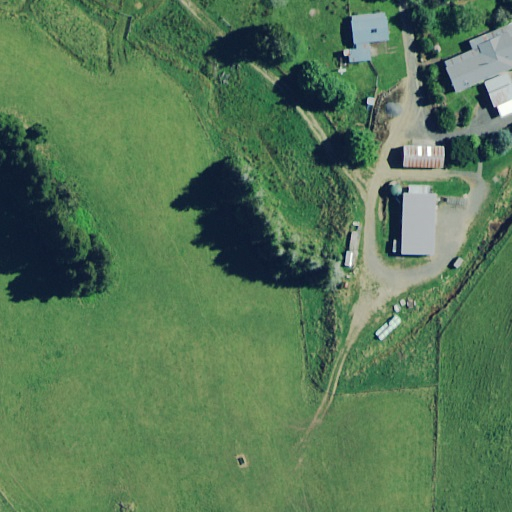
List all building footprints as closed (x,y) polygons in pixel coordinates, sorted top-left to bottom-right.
[(348,16),(351,44),(353,44),(353,48),(350,48),(346,48),(347,62),(369,60),(367,42),(385,40),(382,13),(348,16)] [(511,67),(511,66),(511,65),(511,22),(467,41),(470,50),(441,62),(453,92),(511,67)] [(511,111),(511,87),(506,73),(482,82),(491,107),(494,105),(499,117),(511,111)] [(441,147),(401,145),(400,166),(440,168),(441,147)] [(400,193),(399,240),(391,240),(391,253),(400,253),(430,254),(431,195),(423,195),(424,186),(408,186),(408,194),(400,193)]
